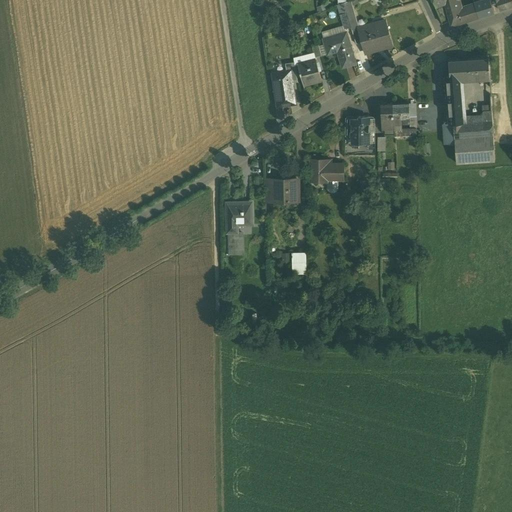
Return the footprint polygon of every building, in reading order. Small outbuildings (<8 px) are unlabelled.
[(475,6),(460,11),(456,0),(453,0),(445,3),(449,20),(451,26),(463,23),(479,18),(475,6)] [(483,0),(478,2),(474,3),(475,6),(479,18),(494,13),(489,0),(483,0)] [(511,0),(496,0),(499,11),(511,6),(511,0)] [(445,3),(436,7),(443,23),(449,20),(445,3)] [(347,12),(340,14),(344,29),(351,27),(347,12)] [(385,20),(358,28),(362,42),(365,53),(392,46),(385,20)] [(358,28),(352,30),(356,44),(362,42),(358,28)] [(346,32),(325,38),(327,45),(325,46),(328,54),(339,51),(344,68),(356,64),(346,32)] [(319,46),(322,55),(327,53),(324,44),(319,46)] [(319,46),(312,47),(315,58),(321,56),(319,46)] [(489,58),(467,60),(468,78),(490,77),(489,58)] [(316,59),(298,64),(300,74),(301,74),(303,83),(311,81),(312,83),(321,80),(316,59)] [(467,60),(449,61),(450,79),(460,79),(468,78),(467,60)] [(294,62),(285,63),(287,72),(290,72),(291,81),(297,80),(294,62)] [(287,72),(280,73),(280,77),(279,79),(274,80),(278,106),(291,104),(290,101),(294,101),(291,81),(290,72),(287,72)] [(460,79),(450,79),(446,79),(447,87),(449,116),(450,124),(454,123),(454,122),(463,122),(460,79)] [(409,103),(393,104),(394,118),(410,117),(409,111),(409,103)] [(393,104),(381,105),(382,129),(394,128),(394,118),(393,104)] [(491,112),(484,112),(483,113),(482,115),(482,120),(492,120),(491,112)] [(369,117),(358,117),(358,119),(352,119),(351,136),(351,137),(358,137),(358,145),(369,145),(369,133),(369,117)] [(482,120),(479,121),(481,136),(493,135),(492,120),(482,120)] [(463,122),(454,122),(454,123),(455,138),(481,136),(479,121),(463,122)] [(481,136),(455,138),(457,163),(495,161),(493,135),(481,136)] [(386,150),(385,136),(378,136),(378,151),(386,150)] [(327,160),(311,160),(311,181),(327,181),(327,179),(338,179),(343,179),(343,164),(327,164),(327,160)] [(297,179),(265,179),(266,201),(299,201),(299,188),(298,188),(297,179)] [(338,179),(327,179),(327,181),(327,189),(328,191),(331,193),(334,193),(337,192),(338,189),(338,179)] [(369,181),(360,181),(360,194),(369,194),(369,181)] [(251,202),(227,203),(227,232),(237,232),(237,225),(251,225),(251,202)] [(306,253),(292,254),(293,276),(307,275),(306,253)]
